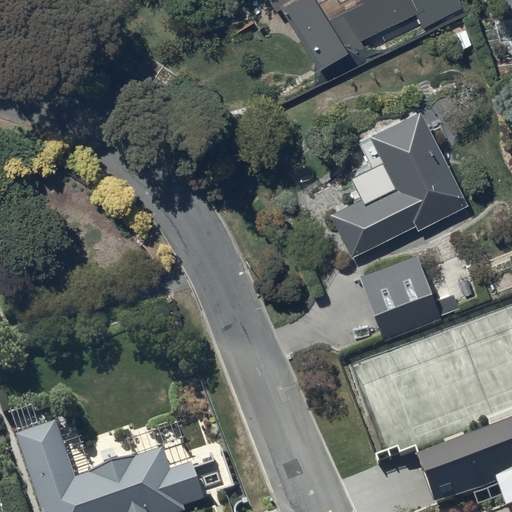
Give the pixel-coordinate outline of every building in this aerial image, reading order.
[(281,10),(321,71),(349,54),(363,46),(361,42),(415,15),(423,29),(463,9),(459,0),(359,0),(361,3),(328,19),(316,0),(268,0),(276,13),(281,10)] [(466,200),(414,98),(363,124),(390,176),(327,208),(349,252),(412,220),(415,226),(466,200)] [(412,247),(356,268),(383,339),(440,317),(438,312),(456,305),(450,288),(431,295),(412,247)] [(511,415),(417,452),(435,502),(496,478),(506,504),(511,501),(511,415)] [(54,422),(15,436),(41,511),(184,511),(182,507),(202,500),(190,464),(170,470),(163,449),(74,479),(54,422)]
